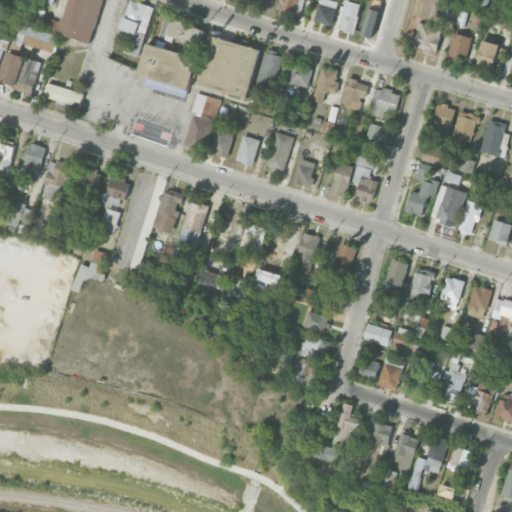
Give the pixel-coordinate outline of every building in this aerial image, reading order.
[(67,0),(59,34),(92,42),(102,0),(67,0)] [(128,0),(114,50),(139,57),(153,6),(131,0),(128,0)] [(280,0),(278,8),(295,14),(299,0),(280,0)] [(338,1),(333,0),(319,0),(314,21),(332,25),(338,1)] [(355,33),(361,3),(345,0),(339,30),(355,33)] [(165,39),(173,41),(174,38),(198,46),(204,28),(171,18),(165,39)] [(56,32),(58,21),(50,19),(47,30),(56,32)] [(413,47),(435,53),(443,29),(420,22),(413,47)] [(23,41),(51,53),(55,44),(27,32),(23,41)] [(471,36),(452,33),(448,57),(467,61),(471,36)] [(261,49),(213,36),(200,85),(248,97),(261,49)] [(495,59),(503,61),(507,48),(483,40),(476,62),(493,67),(495,59)] [(187,97),(197,56),(146,44),(138,74),(146,76),(144,87),(187,97)] [(511,78),(511,48),(508,48),(503,77),(511,78)] [(264,50),(257,82),(275,86),(282,54),(264,50)] [(41,61),(6,51),(0,72),(0,82),(33,92),(41,61)] [(313,67),(292,61),(287,82),(308,87),(313,67)] [(327,91),(336,94),(340,81),(336,80),(338,71),(321,67),(313,100),(324,103),(327,91)] [(359,109),(362,97),(366,98),(369,83),(347,79),(341,105),(359,109)] [(84,91),(47,84),(44,98),(81,105),(84,91)] [(369,113),(383,117),(385,111),(395,114),(401,94),(376,87),(369,113)] [(221,99),(197,93),(191,111),(194,112),(185,145),(206,151),(221,99)] [(438,103),(432,123),(450,128),(456,108),(438,103)] [(472,142),(479,115),(460,110),(453,137),(472,142)] [(366,116),(357,113),(350,137),(359,140),(366,116)] [(507,133),(505,133),(507,123),(489,119),(480,152),(501,157),(507,133)] [(385,143),(389,128),(370,123),(366,137),(385,143)] [(235,131),(219,126),(211,153),(227,158),(235,131)] [(285,171),(294,136),(276,131),(267,166),(285,171)] [(260,140),(243,135),(236,160),(253,165),(260,140)] [(37,176),(47,148),(28,142),(19,171),(37,176)] [(0,149),(0,159),(11,162),(14,145),(1,143),(0,149)] [(431,148),(424,146),(421,160),(441,164),(444,145),(432,143),(431,148)] [(377,153),(359,149),(352,182),(358,183),(355,197),(373,201),(378,180),(371,178),(377,153)] [(294,181),(310,186),(317,163),(301,158),(294,181)] [(474,160),(462,158),(460,169),(472,171),(474,160)] [(42,197),(51,199),(53,187),(65,189),(70,163),(49,159),(42,197)] [(439,181),(427,178),(430,165),(419,162),(414,178),(422,180),(419,193),(411,191),(406,212),(422,216),(428,194),(435,196),(439,181)] [(344,196),(353,167),(338,163),(330,192),(344,196)] [(101,171),(84,167),(80,186),(97,190),(101,171)] [(107,193),(101,191),(98,203),(120,210),(129,183),(112,177),(107,193)] [(464,190),(439,185),(432,220),(457,225),(464,190)] [(185,194),(163,189),(155,229),(174,232),(180,204),(182,204),(185,194)] [(25,204),(15,200),(7,223),(17,227),(25,204)] [(458,231),(472,236),(482,204),(468,200),(458,231)] [(209,206),(190,201),(179,242),(198,247),(209,206)] [(111,242),(121,212),(106,207),(97,237),(111,242)] [(238,249),(258,256),(269,225),(249,217),(238,249)] [(511,225),(511,224),(494,219),(488,238),(507,243),(511,225)] [(310,274),(321,237),(304,232),(292,268),(310,274)] [(358,249),(341,243),(331,269),(348,275),(358,249)] [(108,253),(95,249),(92,259),(104,263),(108,253)] [(194,280),(201,262),(189,257),(182,276),(194,280)] [(385,286),(403,289),(408,262),(391,259),(385,286)] [(80,292),(85,275),(103,281),(108,267),(91,262),(90,266),(81,263),(72,289),(80,292)] [(427,300),(436,273),(418,267),(409,294),(427,300)] [(227,277),(202,268),(194,290),(219,299),(227,277)] [(254,287),(267,290),(268,284),(279,286),(281,274),(258,269),(254,287)] [(439,305),(458,309),(464,280),(445,276),(439,305)] [(486,312),(493,290),(475,284),(468,306),(486,312)] [(492,317),(500,318),(501,314),(511,317),(510,320),(511,320),(511,300),(497,298),(492,317)] [(389,345),(392,329),(367,324),(364,340),(389,345)] [(452,341),(456,329),(443,325),(439,338),(452,341)] [(465,346),(480,350),(484,335),(469,331),(465,346)] [(309,338),(304,355),(324,360),(328,343),(309,338)] [(396,390),(405,362),(387,356),(378,384),(396,390)] [(306,365),(307,359),(295,357),(290,386),(317,390),(321,368),(306,365)] [(359,374),(376,379),(380,363),(363,358),(359,374)] [(458,403),(465,373),(458,371),(460,364),(451,362),(449,370),(446,370),(439,399),(458,403)] [(420,377),(416,388),(430,393),(437,373),(428,370),(425,379),(420,377)] [(496,386),(481,380),(471,409),(487,414),(496,386)] [(511,394),(502,392),(495,417),(511,421),(511,394)] [(359,431),(361,416),(351,414),(353,404),(343,402),(338,427),(359,431)] [(370,440),(387,445),(393,426),(376,421),(370,440)] [(420,439),(401,433),(392,459),(401,461),(398,470),(408,473),(420,439)] [(440,473),(448,439),(433,435),(427,459),(416,457),(409,488),(418,490),(423,469),(440,473)] [(342,450),(318,442),(314,456),(337,464),(342,450)] [(473,452),(455,445),(447,467),(464,473),(473,452)] [(511,461),(510,461),(503,496),(511,497),(511,461)] [(395,471),(384,470),(382,484),(393,485),(395,471)]
